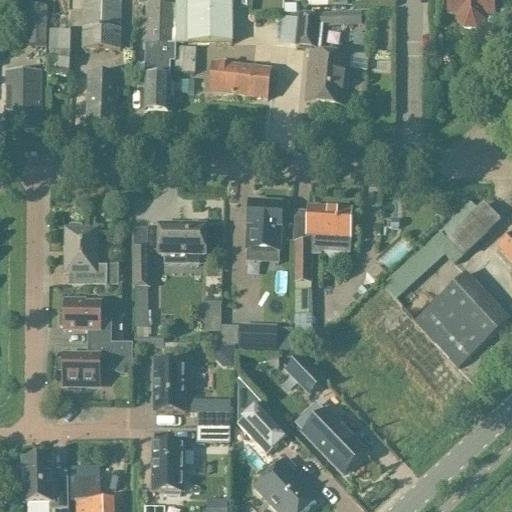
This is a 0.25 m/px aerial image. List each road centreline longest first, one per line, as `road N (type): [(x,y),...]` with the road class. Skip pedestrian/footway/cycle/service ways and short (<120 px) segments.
road 1 (residential): [(35,164),(411,165)]
road 2 (residential): [(0,434),(29,433),(35,164)]
road 3 (residential): [(411,165),(412,0)]
road 4 (tertiary): [(402,511),(511,410)]
